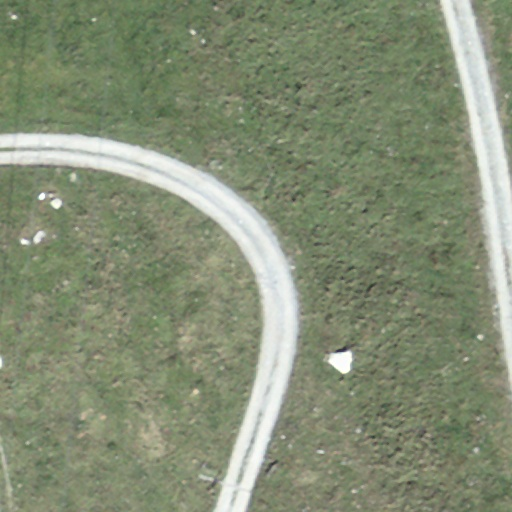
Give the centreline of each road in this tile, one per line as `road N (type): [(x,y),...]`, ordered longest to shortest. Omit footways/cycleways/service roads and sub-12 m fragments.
road 1 (track): [(0,149),(136,161),(218,201),(257,240),(281,294),(282,318),(230,511)]
road 2 (track): [(511,311),(460,0)]
